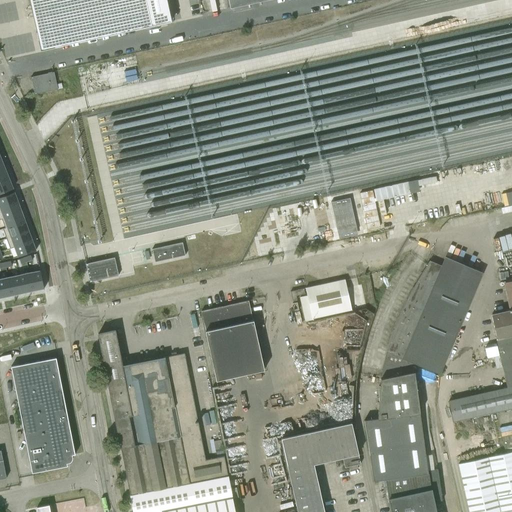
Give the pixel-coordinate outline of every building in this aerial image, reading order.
[(29,0),(40,50),(152,26),(146,0),(29,0)] [(166,0),(146,0),(152,26),(171,21),(166,0)] [(228,0),(230,8),(267,0),(228,0)] [(31,77),(34,94),(62,88),(61,84),(57,85),(54,72),(31,77)] [(5,168),(0,169),(0,181),(9,178),(5,168)] [(9,178),(0,181),(0,193),(13,189),(9,178)] [(14,192),(0,197),(0,208),(0,209),(18,202),(14,192)] [(18,202),(0,209),(4,218),(21,212),(18,202)] [(21,212),(4,218),(7,228),(25,221),(21,212)] [(25,221),(7,228),(11,237),(28,231),(25,221)] [(28,231),(11,237),(14,247),(32,240),(28,231)] [(32,240),(14,247),(18,257),(36,251),(32,240)] [(182,242),(152,249),(155,262),(185,255),(183,244),(182,242)] [(114,257),(85,264),(89,282),(118,276),(114,257)] [(429,261),(426,265),(414,284),(410,292),(406,300),(401,310),(396,320),(392,330),(389,340),(386,351),(380,377),(416,369),(415,364),(416,363),(439,373),(481,273),(445,257),(441,266),(429,261)] [(40,270),(29,273),(33,291),(44,289),(40,270)] [(29,273),(18,275),(22,293),(33,291),(29,273)] [(18,275),(8,277),(12,296),(22,293),(18,275)] [(8,277),(0,278),(0,292),(1,298),(12,296),(8,277)] [(344,279),(305,288),(307,295),(299,297),(305,321),(312,319),(311,318),(351,309),(344,279)] [(511,280),(504,282),(510,309),(508,309),(508,310),(491,314),(496,339),(507,387),(448,401),(453,421),(511,407),(511,280)] [(303,288),(290,291),(292,301),(296,300),(295,295),(304,293),(303,288)] [(248,301),(221,307),(201,312),(205,331),(216,381),(264,370),(253,320),(252,320),(248,301)] [(114,329),(98,334),(110,396),(121,448),(130,495),(228,475),(224,456),(205,460),(196,414),(184,352),(165,356),(122,365),(114,329)] [(72,455),(75,454),(56,358),(11,367),(32,473),(67,466),(67,463),(68,463),(69,463),(70,462),(71,461),(72,460),(72,459),(72,458),(72,457),(72,456),(72,455)] [(388,498),(391,511),(436,511),(434,501),(442,500),(437,469),(427,470),(426,458),(435,457),(434,453),(425,454),(419,413),(414,372),(380,379),(377,418),(364,420),(371,462),(373,480),(386,479),(389,498),(388,498)] [(324,511),(313,464),(342,457),(358,454),(351,422),(281,438),(297,511),(324,511)] [(469,511),(511,511),(511,451),(458,464),(469,511)] [(358,454),(342,457),(345,467),(360,464),(358,454)] [(234,511),(232,497),(228,475),(130,495),(133,511),(234,511)]
